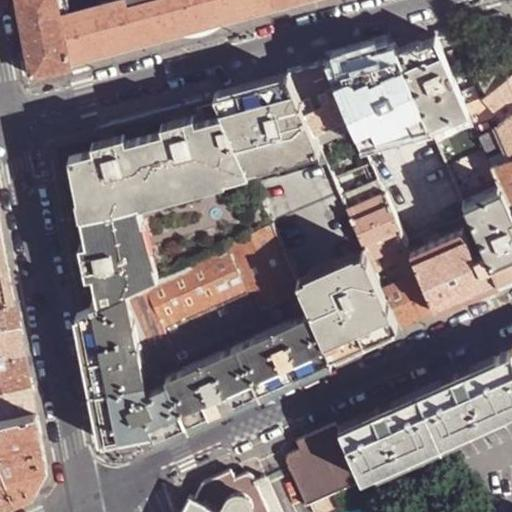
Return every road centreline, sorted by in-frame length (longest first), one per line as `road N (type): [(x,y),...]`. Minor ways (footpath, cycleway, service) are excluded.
road 1 (residential): [(511,302),(81,497)]
road 2 (residential): [(7,113),(440,0)]
road 3 (residential): [(7,113),(81,497)]
